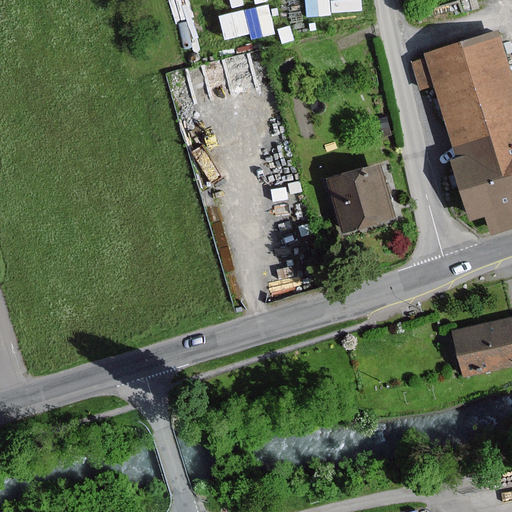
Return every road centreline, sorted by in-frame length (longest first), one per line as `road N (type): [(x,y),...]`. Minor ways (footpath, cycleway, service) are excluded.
road 1 (secondary): [(447,268),(142,364)]
road 2 (unclassified): [(383,0),(416,166),(447,268)]
road 3 (unclassified): [(142,364),(185,511)]
road 4 (secondary): [(142,364),(0,408)]
